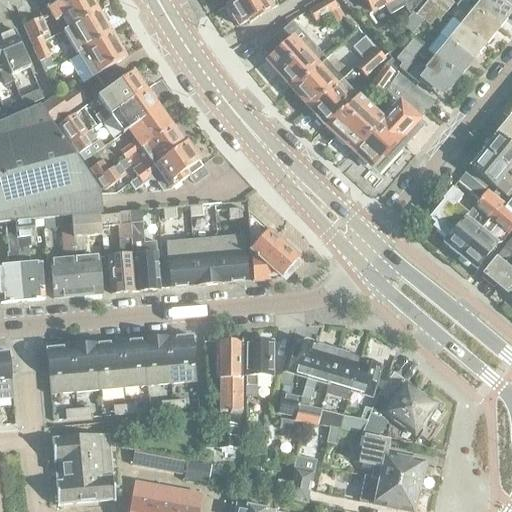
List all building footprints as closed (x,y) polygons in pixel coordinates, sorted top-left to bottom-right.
[(68,29),(97,12),(95,9),(95,5),(92,0),(63,0),(48,9),(56,23),(63,19),(68,29)] [(236,0),(229,4),(226,6),(227,9),(225,10),(232,22),(234,20),(238,26),(248,20),(249,23),(255,20),(277,6),(273,0),(236,0)] [(316,22),(336,9),(330,0),(326,0),(308,11),(316,22)] [(364,0),(372,13),(384,6),(389,15),(404,6),(409,15),(415,7),(421,0),(364,0)] [(428,0),(420,10),(416,15),(423,21),(429,13),(432,16),(438,8),(445,14),(453,4),(450,1),(451,0),(428,0)] [(460,25),(483,45),(486,42),(488,43),(494,36),(492,34),(497,28),(467,4),(461,0),(456,6),(468,16),(460,25)] [(470,0),(467,4),(497,28),(498,27),(500,28),(506,21),(504,19),(510,12),(495,0),(470,0)] [(33,49),(44,43),(42,38),(49,34),(42,20),(48,18),(44,11),(39,15),(41,19),(23,26),(33,49)] [(99,17),(97,12),(68,29),(69,30),(64,33),(77,55),(110,35),(106,28),(107,24),(103,17),(99,17)] [(411,35),(423,21),(416,15),(415,16),(412,13),(401,27),(411,35)] [(482,47),(483,45),(460,25),(448,41),(471,60),(476,54),(478,54),(482,49),(482,47)] [(271,56),(266,60),(283,79),(283,83),(288,88),(291,88),(293,90),(319,65),(325,60),(295,27),(265,48),(271,56)] [(13,31),(0,36),(0,54),(12,82),(31,74),(13,31)] [(116,45),(110,35),(77,55),(69,61),(83,84),(125,59),(123,56),(124,53),(119,46),(116,45)] [(426,51),(428,53),(434,58),(457,77),(460,74),(462,74),(466,69),(466,66),(471,60),(448,41),(447,42),(439,35),(426,51)] [(403,52),(414,60),(418,56),(423,60),(428,53),(426,51),(412,40),(403,52)] [(44,43),(33,49),(40,62),(51,56),(44,43)] [(375,48),(365,58),(355,66),(365,77),(375,68),(374,67),(384,59),(375,48)] [(457,77),(434,58),(424,69),(414,60),(403,52),(396,60),(402,65),(399,69),(418,84),(420,82),(437,96),(444,86),(447,89),(449,87),(452,86),(456,82),(455,79),(457,77)] [(434,58),(428,53),(423,60),(418,56),(414,60),(424,69),(434,58)] [(0,75),(4,86),(7,91),(14,88),(12,82),(0,54),(0,75)] [(51,57),(40,62),(45,74),(56,67),(51,57)] [(293,90),(310,108),(336,84),(337,84),(342,79),(325,60),(319,65),(293,90)] [(390,100),(394,96),(386,89),(390,84),(387,82),(393,74),(383,68),(371,86),(380,91),(390,100)] [(132,73),(96,98),(104,110),(94,117),(100,125),(109,118),(145,92),(140,85),(141,81),(137,76),(134,75),(132,73)] [(395,84),(408,93),(415,99),(414,113),(421,118),(435,103),(417,89),(401,76),(395,84)] [(337,84),(336,84),(310,108),(315,114),(314,119),(319,125),(325,126),(326,126),(325,127),(326,127),(359,97),(342,79),(337,84)] [(400,102),(408,93),(395,84),(393,86),(390,84),(386,89),(394,96),(400,102)] [(57,96),(40,108),(51,123),(84,99),(77,88),(60,100),(57,96)] [(19,99),(22,108),(42,100),(38,90),(19,99)] [(146,94),(145,92),(109,118),(122,135),(127,131),(127,132),(158,110),(153,103),(154,100),(150,94),(146,94)] [(418,121),(421,118),(414,113),(415,99),(408,93),(400,102),(384,119),(366,138),(365,137),(352,151),(359,157),(357,161),(366,169),(370,167),(378,174),(424,126),(418,121)] [(384,119),(359,97),(326,127),(324,129),(346,149),(348,147),(352,151),(365,137),(366,138),(384,119)] [(33,221),(60,218),(69,217),(97,215),(102,215),(101,204),(100,192),(51,123),(40,108),(39,106),(0,123),(0,223),(4,223),(14,222),(33,221)] [(158,110),(127,132),(135,143),(120,153),(125,160),(139,150),(171,128),(166,121),(166,118),(162,112),(159,112),(158,110)] [(86,135),(72,115),(58,125),(72,145),(86,135)] [(498,133),(496,136),(511,148),(511,121),(509,119),(504,125),(502,126),(498,130),(498,133)] [(172,130),(171,128),(139,150),(147,161),(133,171),(138,178),(183,145),(178,139),(179,136),(175,130),(172,130)] [(86,135),(72,145),(78,154),(96,142),(90,132),(86,135)] [(485,149),(483,152),(507,171),(511,164),(511,148),(496,136),(491,141),(489,142),(485,146),(485,149)] [(185,143),(183,145),(138,178),(143,185),(144,186),(158,176),(159,178),(155,181),(162,191),(170,189),(188,177),(188,176),(200,167),(197,163),(198,162),(196,159),(197,155),(191,147),(188,147),(185,143)] [(500,180),(507,171),(483,152),(482,153),(479,153),(476,157),(476,160),(470,168),(500,192),(506,184),(500,180)] [(125,160),(110,171),(97,180),(104,191),(126,176),(123,172),(130,167),(125,160)] [(97,180),(110,171),(102,161),(90,170),(97,180)] [(458,180),(480,198),(486,191),(464,172),(458,180)] [(135,191),(143,185),(138,178),(129,184),(135,191)] [(447,238),(464,217),(466,215),(455,205),(461,197),(451,189),(425,220),(437,230),(435,231),(443,238),(445,236),(447,238)] [(473,207),(488,219),(497,208),(511,220),(511,212),(486,191),(480,198),(473,207)] [(201,207),(188,208),(189,218),(202,217),(201,207)] [(488,219),(479,230),(487,236),(495,226),(507,235),(511,228),(511,220),(497,208),(488,219)] [(175,209),(162,210),(163,220),(176,219),(175,209)] [(228,210),(229,220),(241,219),(241,209),(228,210)] [(128,213),(131,246),(144,244),(141,211),(128,213)] [(119,247),(131,246),(128,213),(118,214),(102,215),(97,215),(98,226),(117,225),(119,247)] [(297,258),(274,238),(248,214),(247,214),(253,282),(268,281),(268,277),(277,276),(280,278),(297,258)] [(69,217),(71,239),(83,238),(99,236),(98,226),(97,215),(69,217)] [(76,298),(71,239),(69,217),(60,218),(63,260),(50,261),(53,300),(76,298)] [(458,256),(479,230),(464,217),(447,238),(444,241),(450,245),(448,248),(458,256)] [(32,238),(35,238),(33,221),(14,222),(16,248),(29,247),(33,246),(32,238)] [(14,222),(4,223),(6,240),(7,240),(8,253),(16,253),(16,248),(14,222)] [(487,236),(479,230),(458,256),(469,265),(471,263),(477,268),(497,244),(487,236)] [(247,282),(243,236),(218,238),(222,284),(247,282)] [(511,236),(495,257),(511,270),(511,236)] [(83,238),(71,239),(76,298),(101,295),(99,257),(85,258),(83,238)] [(218,238),(190,240),(194,286),(194,287),(222,285),(222,284),(218,238)] [(194,286),(190,240),(165,242),(169,289),(194,286)] [(159,290),(156,253),(156,243),(144,244),(131,246),(135,293),(159,290)] [(131,246),(119,247),(120,256),(108,257),(111,295),(135,293),(131,246)] [(16,248),(16,253),(21,302),(43,300),(40,263),(30,264),(29,247),(16,248)] [(0,304),(21,302),(16,253),(8,253),(6,253),(7,266),(0,266),(0,304)] [(511,270),(495,257),(482,274),(506,294),(509,291),(511,293),(511,270)] [(192,337),(166,339),(170,385),(196,383),(192,337)] [(146,387),(170,385),(166,339),(166,338),(142,340),(142,341),(146,387)] [(271,377),(272,342),(269,342),(266,340),(259,339),(256,342),(246,342),(246,378),(246,397),(257,397),(257,386),(265,386),(271,381),(271,377)] [(317,348),(318,348),(318,346),(314,345),(312,342),(306,340),(303,342),(302,344),(296,342),(286,373),(307,380),(317,348)] [(142,341),(119,343),(123,389),(146,387),(142,341)] [(242,413),(242,343),(238,343),(236,341),(229,341),(227,343),(216,343),(216,380),(219,380),(219,413),(242,413)] [(99,391),(123,389),(119,343),(95,345),(99,391)] [(99,391),(95,345),(95,344),(71,346),(71,347),(75,394),(99,391)] [(45,349),(49,396),(75,394),(71,347),(45,349)] [(317,348),(307,380),(305,389),(313,391),(316,382),(329,385),(339,354),(336,354),(334,351),(327,349),(324,350),(318,348),(317,348)] [(0,399),(12,399),(8,353),(0,353),(0,399)] [(348,401),(350,392),(359,361),(353,359),(351,356),(343,354),(341,355),(339,354),(329,385),(326,395),(348,401)] [(359,361),(350,392),(372,398),(381,367),(374,365),(373,362),(359,359),(359,361)] [(402,380),(393,374),(383,388),(372,411),(370,415),(378,419),(379,417),(389,399),(402,380)] [(302,398),(288,394),(292,381),(284,379),(277,415),(295,419),(300,404),(302,398)] [(423,418),(431,407),(434,406),(434,405),(431,405),(406,388),(406,385),(405,386),(405,389),(388,414),(385,414),(385,415),(388,415),(413,432),(414,435),(415,435),(414,432),(416,429),(420,429),(424,422),(423,418)] [(184,410),(184,401),(172,402),(173,412),(184,410)] [(161,413),(173,412),(172,402),(160,403),(161,413)] [(294,422),(316,426),(322,409),(300,404),(295,419),(294,422)] [(137,415),(136,405),(124,406),(125,416),(137,415)] [(113,417),(125,416),(124,406),(112,407),(113,417)] [(361,435),(370,415),(372,411),(364,408),(360,418),(344,414),(339,431),(361,435)] [(89,419),(88,409),(76,410),(77,420),(89,419)] [(344,414),(322,409),(316,426),(339,431),(344,414)] [(65,421),(77,420),(76,410),(64,411),(65,421)] [(370,415),(361,435),(365,436),(365,438),(376,440),(388,424),(379,417),(378,419),(370,415)] [(219,430),(198,457),(216,457),(216,449),(236,450),(236,426),(219,425),(219,430)] [(59,461),(111,457),(109,434),(57,439),(59,461)] [(371,479),(379,480),(417,488),(417,486),(421,482),(423,473),(421,469),(422,465),(385,457),(388,443),(376,440),(365,438),(359,465),(373,468),(371,479)] [(131,465),(181,475),(183,463),(133,453),(131,465)] [(113,479),(111,457),(59,461),(61,483),(113,479)] [(287,499),(306,503),(315,461),(296,457),(287,499)] [(184,480),(206,484),(210,465),(187,461),(184,480)] [(63,506),(99,502),(113,501),(113,502),(115,502),(113,479),(61,483),(63,506)] [(417,488),(379,480),(376,491),(352,486),(349,499),(412,511),(412,509),(416,506),(418,496),(416,492),(417,488)] [(152,511),(157,488),(135,484),(129,511),(152,511)] [(157,488),(152,511),(174,511),(178,492),(157,488)] [(178,492),(174,511),(197,511),(200,496),(178,492)]
